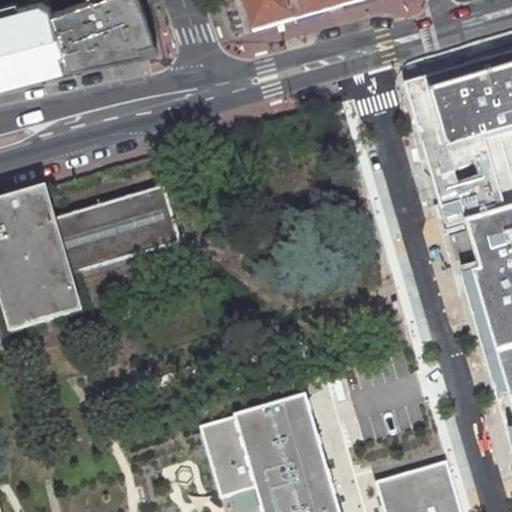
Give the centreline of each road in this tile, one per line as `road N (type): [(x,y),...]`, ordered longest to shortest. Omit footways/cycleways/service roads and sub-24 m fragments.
road 1 (secondary): [(220,88),(0,159)]
road 2 (secondary): [(443,28),(220,88)]
